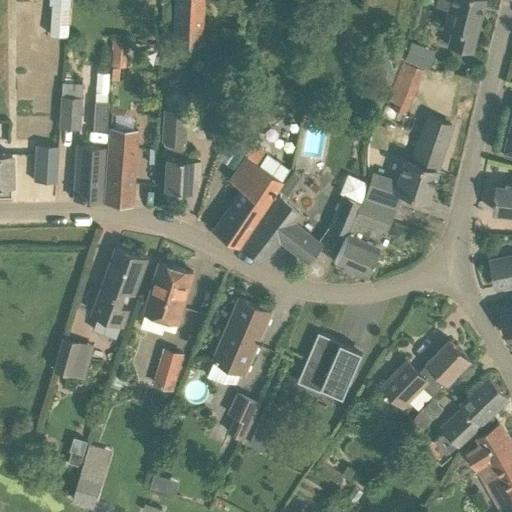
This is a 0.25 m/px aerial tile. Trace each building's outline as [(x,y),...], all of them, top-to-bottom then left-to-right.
[(70,0),(49,0),(49,4),(52,4),(50,34),(67,35),(70,0)] [(203,0),(175,0),(174,43),(201,45),(203,0)] [(435,0),(434,6),(447,9),(443,25),(453,27),(449,44),(450,45),(470,50),(482,0),(435,0)] [(312,25),(291,22),(288,37),(309,41),(312,25)] [(125,66),(127,41),(113,40),(111,65),(125,66)] [(425,48),(410,42),(404,58),(424,65),(427,57),(422,55),(425,48)] [(368,50),(378,77),(393,71),(383,44),(368,50)] [(386,104),(407,112),(424,69),(403,60),(386,104)] [(96,92),(95,101),(108,102),(109,93),(96,92)] [(81,96),(61,95),(59,126),(79,127),(81,96)] [(108,106),(96,106),(94,126),(107,127),(108,106)] [(196,151),(186,151),(186,143),(184,143),(186,111),(166,110),(163,156),(166,156),(164,188),(191,189),(192,175),(199,176),(200,157),(195,157),(196,151)] [(412,154),(440,164),(456,121),(428,111),(412,154)] [(137,128),(110,125),(104,201),(131,204),(137,128)] [(289,166),(253,142),(228,178),(240,186),(212,228),(237,245),(289,166)] [(59,144),(36,143),(34,179),(56,181),(59,144)] [(104,146),(79,144),(74,198),(101,200),(104,146)] [(11,152),(0,152),(0,182),(12,182),(11,152)] [(436,170),(412,161),(404,159),(398,178),(372,170),(364,195),(397,207),(403,188),(427,197),(436,170)] [(289,193),(304,171),(295,165),(280,187),(289,193)] [(511,183),(507,183),(507,186),(497,184),(494,210),(511,212),(511,183)] [(293,220),(300,211),(281,195),(241,244),(262,261),(279,238),(307,260),(321,243),(293,220)] [(359,201),(343,195),(330,226),(347,233),(359,201)] [(356,234),(361,222),(384,232),(394,209),(364,195),(344,239),(334,261),(365,275),(379,244),(356,234)] [(407,230),(395,225),(392,232),(395,239),(402,242),(407,230)] [(119,286),(135,291),(147,256),(118,245),(93,311),(123,322),(129,307),(113,301),(119,286)] [(511,255),(491,259),(496,286),(511,283),(511,255)] [(194,270),(161,260),(146,310),(179,320),(194,270)] [(272,310),(240,297),(231,319),(213,358),(215,358),(209,374),(224,381),(238,380),(243,370),(246,371),(272,310)] [(511,303),(500,306),(507,334),(511,332),(511,303)] [(298,380),(320,389),(321,390),(323,386),(344,394),(362,352),(363,349),(319,330),(298,380)] [(92,345),(66,337),(56,366),(82,374),(92,345)] [(470,357),(450,338),(420,369),(409,359),(383,384),(403,404),(423,384),(433,396),(470,357)] [(183,353),(165,347),(155,381),(173,386),(183,353)] [(510,396),(490,374),(460,403),(466,410),(435,440),(448,454),(459,443),(510,396)] [(125,378),(115,375),(111,386),(120,390),(125,378)] [(444,407),(433,396),(414,418),(423,426),(444,407)] [(251,418),(236,411),(228,429),(243,436),(251,418)] [(248,439),(260,444),(268,425),(257,420),(248,439)] [(511,511),(511,445),(499,423),(477,436),(482,444),(469,452),(503,511),(511,511)] [(84,454),(73,450),(69,461),(81,465),(84,454)] [(103,474),(82,466),(73,497),(93,505),(103,474)] [(168,477),(155,473),(151,487),(164,490),(168,477)] [(145,502),(143,510),(150,511),(161,511),(163,507),(145,502)]
